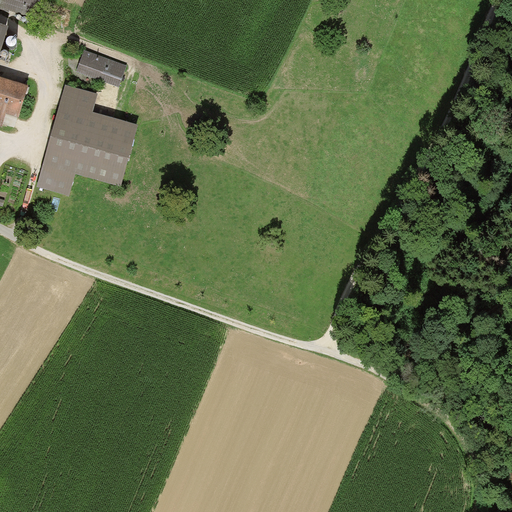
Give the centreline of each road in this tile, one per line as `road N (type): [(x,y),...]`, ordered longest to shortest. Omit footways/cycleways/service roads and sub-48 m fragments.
road 1 (track): [(499,0),(328,351)]
road 2 (track): [(0,228),(68,265),(328,351)]
road 3 (track): [(383,373),(440,413),(472,451),(480,476),(472,511)]
road 4 (track): [(383,373),(511,298)]
